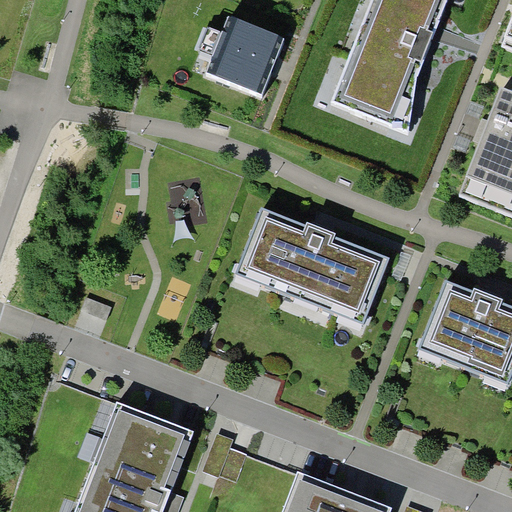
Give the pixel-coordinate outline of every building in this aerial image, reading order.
[(442,0),(367,0),(327,98),(391,125),(442,0)] [(511,8),(498,46),(511,51),(511,8)] [(278,35),(224,13),(203,66),(256,88),(278,35)] [(511,85),(500,81),(452,201),(511,224),(511,85)] [(364,328),(393,257),(263,206),(235,277),(364,328)] [(504,384),(511,362),(511,304),(447,279),(419,350),(504,384)] [(149,511),(180,429),(110,403),(69,511),(149,511)] [(300,476),(286,511),(392,511),(300,476)]
